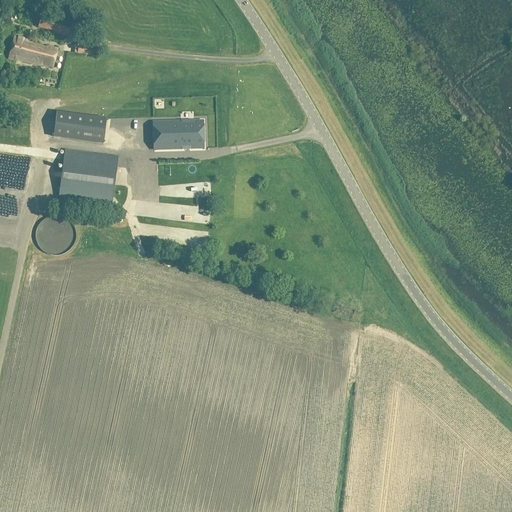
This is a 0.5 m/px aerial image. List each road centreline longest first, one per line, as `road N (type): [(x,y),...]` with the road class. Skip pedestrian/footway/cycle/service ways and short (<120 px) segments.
road 1 (tertiary): [(511,395),(420,299),(240,0)]
road 2 (track): [(0,358),(32,208)]
